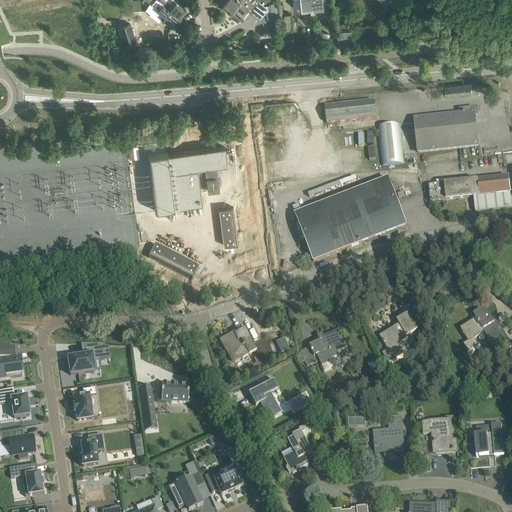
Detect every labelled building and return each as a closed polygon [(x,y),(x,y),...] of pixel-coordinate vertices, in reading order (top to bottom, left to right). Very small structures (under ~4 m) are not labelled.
[(151,0),(158,0),(180,17),(186,9),(174,0),(173,0),(171,3),(167,0),(144,0),(142,3),(146,7),(150,3),(151,0)] [(158,0),(151,0),(150,3),(153,6),(163,13),(161,15),(167,20),(167,21),(168,21),(174,25),(180,17),(158,0)] [(226,0),(222,5),(230,12),(240,0),(226,0)] [(240,0),(230,12),(238,18),(247,7),(265,21),(269,17),(271,19),(278,18),(275,0),(240,0)] [(311,0),(292,0),(293,5),(296,8),(302,8),(302,11),(312,10),(311,0)] [(311,0),(312,10),(323,9),(321,0),(311,0)] [(291,14),(284,15),(286,31),(293,30),(291,14)] [(119,25),(125,44),(136,40),(130,22),(119,25)] [(445,86),(446,96),(472,94),(471,84),(445,86)] [(327,123),(377,118),(375,102),(325,107),(327,123)] [(460,115),(415,120),(418,153),(478,147),(474,108),(460,110),(460,115)] [(404,164),(400,125),(377,127),(381,167),(404,164)] [(148,155),(155,211),(175,208),(203,204),(198,169),(228,165),(225,147),(168,154),(168,153),(148,155)] [(511,208),(509,177),(429,186),(430,202),(474,197),(475,212),(511,208)] [(406,226),(389,180),(296,215),(314,262),(406,226)] [(460,329),(469,343),(464,346),(468,353),(479,347),(474,340),(485,333),(499,356),(511,347),(511,346),(496,321),(494,322),(485,308),(473,315),(476,319),(460,329)] [(380,337),(383,342),(388,351),(382,354),(389,364),(404,355),(398,345),(408,339),(407,337),(418,331),(409,314),(397,321),(399,325),(380,337)] [(250,338),(245,329),(229,338),(228,336),(219,341),(225,352),(227,351),(232,359),(247,351),(249,355),(252,353),(257,350),(250,338)] [(348,348),(343,338),(341,339),(338,331),(324,338),(325,340),(310,347),(315,357),(318,355),(322,364),(340,356),(338,352),(348,348)] [(68,359),(70,376),(95,372),(93,361),(110,358),(108,347),(100,345),(81,344),(83,356),(68,359)] [(0,346),(0,383),(11,382),(11,379),(22,377),(20,365),(17,365),(14,347),(0,346)] [(269,420),(273,418),(281,414),(270,394),(279,389),(274,380),(248,394),(255,407),(260,404),(269,420)] [(162,386),(162,403),(189,404),(189,386),(162,386)] [(146,432),(157,430),(151,387),(140,388),(146,432)] [(13,389),(0,391),(0,405),(12,403),(14,419),(30,416),(27,397),(15,399),(13,389)] [(77,421),(92,419),(89,396),(96,395),(95,389),(83,391),(83,396),(73,398),(75,406),(73,406),(75,413),(76,413),(77,421)] [(375,432),(376,443),(377,446),(374,446),(375,453),(388,452),(388,451),(395,450),(395,453),(405,452),(403,429),(401,429),(400,417),(388,418),(389,430),(375,432)] [(436,455),(454,454),(451,421),(422,423),(423,435),(435,434),(436,455)] [(494,457),(504,456),(501,425),(492,425),(493,436),(477,438),(479,458),(489,457),(489,456),(494,455),(494,457)] [(288,440),(294,453),(284,459),(288,467),(287,469),(289,473),(291,474),(292,473),(293,475),(310,465),(307,459),(305,460),(304,457),(313,452),(311,449),(305,438),(309,436),(310,435),(311,433),(311,430),(309,428),(307,427),(304,427),(299,429),(300,431),(296,433),(293,435),(294,437),(288,440)] [(9,446),(11,457),(18,456),(19,460),(28,459),(27,454),(35,453),(33,436),(24,437),(24,436),(21,436),(21,432),(23,431),(23,430),(1,434),(3,447),(9,446)] [(216,436),(219,443),(224,453),(233,449),(225,431),(216,436)] [(91,444),(81,445),(83,458),(81,458),(82,467),(98,465),(96,453),(104,452),(102,436),(90,438),(91,444)] [(342,443),(342,451),(350,451),(349,442),(342,443)] [(25,497),(43,495),(42,487),(43,487),(43,481),(41,481),(40,474),(28,476),(27,466),(9,469),(11,479),(22,477),(25,497)] [(146,475),(144,468),(130,471),(131,478),(146,475)] [(223,493),(226,498),(247,489),(240,472),(227,478),(224,473),(209,479),(217,495),(223,493)] [(186,506),(188,511),(203,505),(195,489),(204,484),(199,473),(175,484),(176,484),(168,488),(178,510),(186,506)] [(86,492),(98,492),(99,497),(110,497),(110,474),(85,475),(86,492)] [(141,511),(156,511),(162,509),(163,509),(159,498),(151,502),(154,507),(141,511)]
